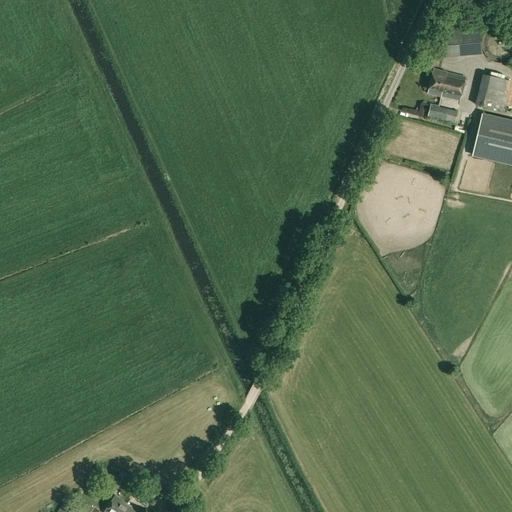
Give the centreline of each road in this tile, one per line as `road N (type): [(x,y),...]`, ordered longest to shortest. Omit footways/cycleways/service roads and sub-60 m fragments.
road 1 (track): [(385,109),(264,379)]
road 2 (track): [(247,408),(177,511)]
